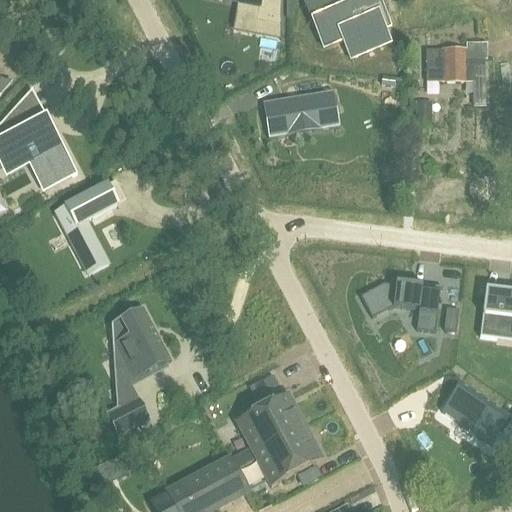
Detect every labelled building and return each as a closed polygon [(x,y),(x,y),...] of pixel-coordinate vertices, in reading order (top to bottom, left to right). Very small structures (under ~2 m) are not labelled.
[(219,0),(237,3),(236,11),(256,15),(255,23),(281,28),(281,0),(219,0)] [(346,0),(301,0),(311,22),(311,23),(312,25),(323,20),(331,38),(339,34),(342,42),(351,61),(390,44),(385,31),(379,18),(385,16),(377,0),(363,0),(349,6),(346,0)] [(426,53),(426,85),(475,84),(475,109),(486,109),(485,62),(466,62),(466,52),(426,53)] [(334,93),(264,105),(270,141),(340,129),(334,93)] [(415,105),(415,125),(432,125),(432,105),(415,105)] [(0,132),(0,161),(4,168),(26,156),(41,183),(68,169),(57,149),(53,151),(40,126),(35,128),(24,108),(3,131),(0,132)] [(176,176),(167,161),(152,169),(161,185),(176,176)] [(75,228),(65,233),(88,277),(108,267),(86,224),(117,207),(107,187),(65,209),(75,228)] [(416,333),(434,335),(439,296),(422,293),(423,287),(395,283),(395,288),(385,287),(386,286),(386,285),(360,299),(361,300),(372,321),(393,309),(418,313),(416,333)] [(485,295),(480,339),(508,343),(511,343),(511,293),(486,291),(485,295)] [(142,310),(116,324),(124,341),(114,346),(133,382),(115,391),(115,392),(167,365),(170,363),(142,310)] [(456,312),(445,311),(442,332),(454,333),(456,312)] [(461,321),(472,323),(473,315),(462,314),(461,321)] [(461,386),(441,414),(491,449),(492,448),(482,441),(490,428),(500,435),(511,420),(461,386)] [(250,450),(231,460),(237,472),(256,462),(268,484),(271,489),(322,462),(287,396),(267,407),(264,409),(236,423),(250,450)] [(136,403),(109,417),(120,438),(147,423),(136,403)] [(105,466),(113,483),(127,476),(118,459),(105,466)] [(222,465),(166,495),(175,511),(214,511),(249,494),(237,472),(231,460),(227,462),(222,465)] [(324,463),(312,469),(319,481),(330,474),(324,463)]
